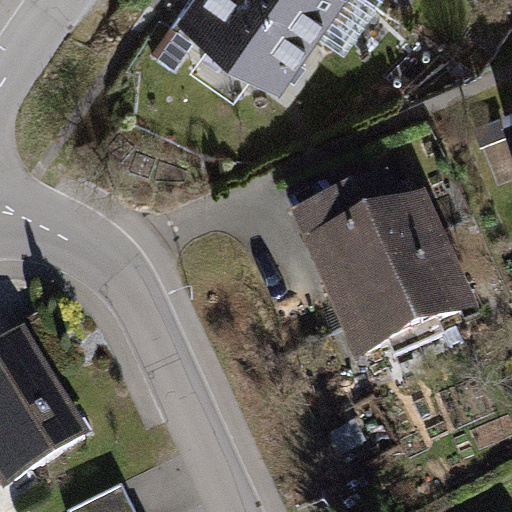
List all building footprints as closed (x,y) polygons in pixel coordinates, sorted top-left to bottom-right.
[(313,49),(243,0),(195,0),(177,28),(278,100),(313,49)] [(347,0),(243,0),(313,49),(347,0)] [(511,124),(499,130),(511,161),(511,124)] [(389,191),(286,241),(359,390),(484,330),(442,243),(468,230),(452,198),(404,222),(389,191)] [(91,456),(25,343),(0,357),(0,506),(1,508),(91,456)]
